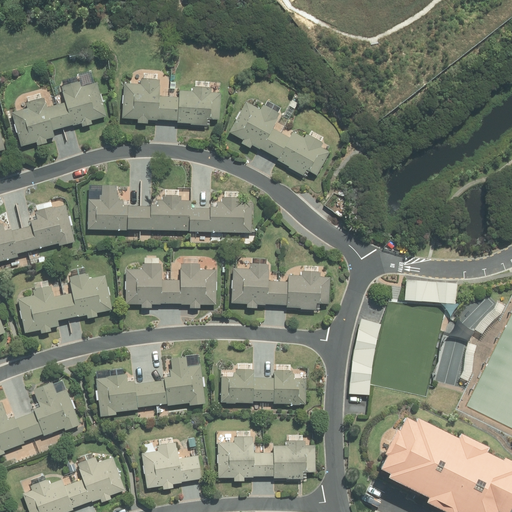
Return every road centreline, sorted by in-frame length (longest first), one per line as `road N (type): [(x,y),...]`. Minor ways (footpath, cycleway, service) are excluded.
road 1 (residential): [(0,187),(132,150),(198,155),(281,194),(355,251),(366,272)]
road 2 (residential): [(0,374),(78,347),(187,332),(338,345)]
road 3 (residential): [(168,511),(337,503)]
road 4 (residential): [(337,503),(338,345)]
road 5 (residential): [(511,256),(458,269),(387,262),(366,272)]
